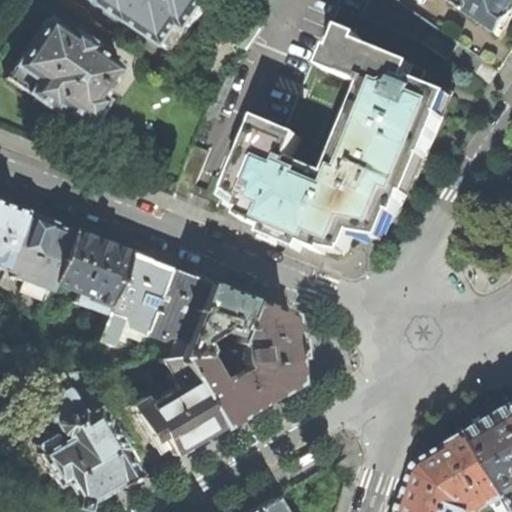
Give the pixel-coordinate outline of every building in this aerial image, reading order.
[(94,0),(169,50),(171,47),(180,54),(194,34),(191,32),(212,1),(211,0),(94,0)] [(246,0),(240,9),(265,25),(281,0),(246,0)] [(511,0),(446,0),(498,36),(511,15),(511,0)] [(238,7),(221,32),(247,50),(265,25),(240,9),(238,7)] [(91,121),(97,125),(108,108),(102,104),(105,100),(101,96),(120,68),(92,48),(94,45),(71,30),(69,33),(46,17),(27,45),(14,65),(15,65),(6,78),(27,92),(27,93),(52,110),(56,104),(88,126),(91,121)] [(459,44),(433,26),(422,41),(448,60),(459,44)] [(261,122),(230,194),(249,202),(241,222),(288,241),(325,255),(330,244),(347,251),(346,252),(348,253),(359,226),(378,234),(387,213),(397,217),(397,218),(398,219),(407,196),(403,195),(410,177),(418,157),(426,160),(443,118),(435,115),(440,105),(444,95),(416,83),(419,73),(387,60),(388,56),(359,44),(361,38),(343,31),(334,52),(330,51),(323,69),(366,87),(340,149),(349,153),(337,182),(292,163),(302,139),(261,122)] [(210,153),(195,147),(176,193),(191,199),(210,153)] [(219,204),(228,182),(217,177),(208,199),(219,204)] [(0,263),(20,212),(0,203),(0,263)] [(45,221),(20,212),(0,263),(0,269),(8,272),(7,275),(46,291),(50,283),(69,231),(45,221)] [(96,241),(69,231),(50,283),(86,297),(85,299),(104,307),(125,253),(96,241)] [(146,260),(125,253),(104,307),(91,340),(105,346),(113,325),(139,334),(141,331),(165,268),(146,260)] [(186,276),(165,268),(141,331),(157,336),(158,333),(165,332),(172,335),(164,358),(176,357),(205,284),(186,276)] [(229,293),(205,284),(176,357),(201,356),(201,355),(203,347),(202,343),(200,343),(201,339),(218,329),(237,338),(250,301),(229,293)] [(288,316),(250,301),(237,338),(234,343),(240,345),(239,349),(241,362),(246,367),(224,380),(221,376),(215,380),(201,356),(176,357),(216,426),(258,402),(293,381),(291,353),(288,316)] [(192,441),(216,426),(176,357),(164,358),(157,360),(168,379),(145,393),(150,402),(146,405),(141,397),(127,406),(132,413),(131,413),(148,441),(158,435),(169,455),(192,441)] [(107,492),(137,474),(95,403),(82,411),(80,407),(78,406),(69,389),(83,382),(77,372),(14,380),(33,411),(41,407),(50,422),(53,423),(59,432),(62,433),(65,438),(59,441),(55,433),(51,433),(34,443),(33,447),(57,486),(64,482),(80,508),(107,492)] [(511,416),(475,439),(511,501),(511,500),(511,416)] [(421,471),(406,511),(486,511),(496,507),(498,511),(511,503),(511,501),(475,439),(449,454),(421,471)] [(321,455),(317,448),(298,459),(303,466),(316,458),(321,455)] [(281,511),(272,498),(248,511),(281,511)]
